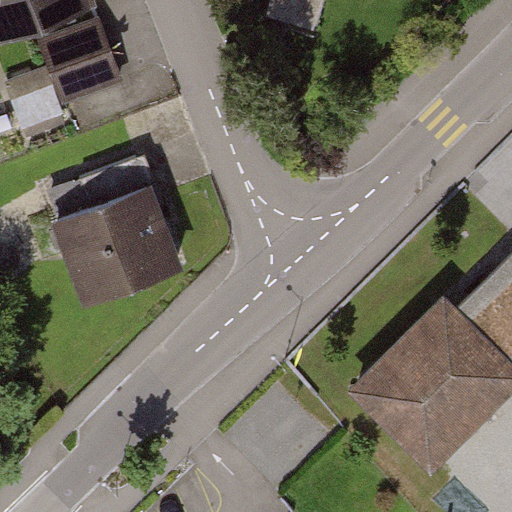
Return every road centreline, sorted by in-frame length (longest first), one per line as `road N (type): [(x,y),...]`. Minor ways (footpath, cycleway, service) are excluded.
road 1 (residential): [(45,511),(301,262)]
road 2 (residential): [(301,262),(511,55)]
road 3 (residential): [(301,262),(248,187),(178,0)]
